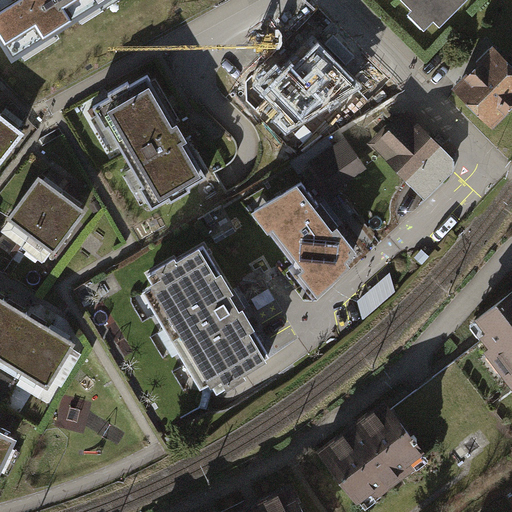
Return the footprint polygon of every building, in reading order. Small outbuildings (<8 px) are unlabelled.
[(0,0),(0,50),(10,67),(118,0),(0,0)] [(481,0),(402,0),(418,15),(412,21),(431,40),(441,30),(447,34),(481,0)] [(366,67),(324,29),(273,83),(314,122),(366,67)] [(511,67),(495,50),(457,85),(491,121),(511,100),(511,67)] [(155,84),(102,115),(159,213),(212,182),(155,84)] [(415,189),(449,156),(409,115),(375,147),(415,189)] [(0,116),(0,178),(30,140),(0,116)] [(345,138),(310,164),(332,195),(368,170),(345,138)] [(93,216),(44,181),(12,227),(61,261),(93,216)] [(302,186),(256,213),(274,235),(278,232),(308,271),(303,275),(323,300),(356,268),(352,263),(363,254),(342,228),(338,232),(302,186)] [(170,286),(159,293),(219,395),(275,363),(210,253),(186,267),(184,263),(164,275),(170,286)] [(511,297),(476,323),(511,372),(511,297)] [(82,347),(0,300),(0,359),(57,392),(82,347)] [(389,402),(322,453),(363,508),(431,457),(389,402)] [(0,488),(21,445),(0,434),(0,488)] [(315,511),(299,479),(233,511),(229,511),(222,497),(193,511),(315,511)]
